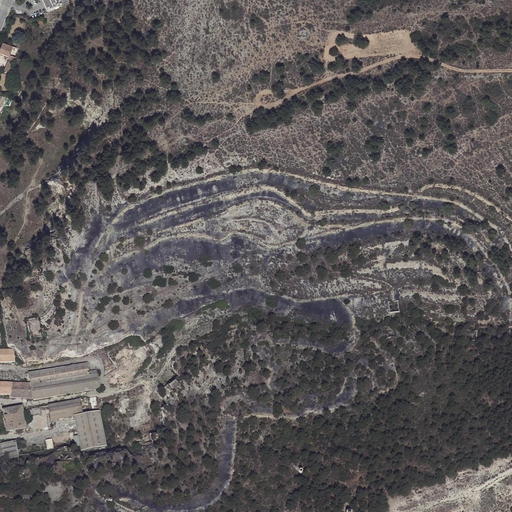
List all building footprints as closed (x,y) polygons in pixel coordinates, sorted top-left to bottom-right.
[(43,0),(47,9),(54,6),(55,6),(58,4),(62,3),(67,0),(43,0)] [(13,46),(3,42),(0,49),(0,51),(10,56),(13,46)] [(14,64),(8,61),(5,70),(11,73),(14,64)] [(7,349),(0,350),(0,362),(15,361),(14,349),(7,349)] [(98,374),(91,375),(90,375),(88,363),(75,365),(56,368),(28,373),(30,384),(0,382),(0,394),(9,395),(11,395),(11,398),(33,399),(34,401),(45,398),(68,394),(101,389),(98,374)] [(75,416),(99,411),(96,396),(90,397),(91,404),(90,404),(88,398),(48,406),(51,421),(75,416)] [(22,406),(2,410),(6,432),(27,428),(22,406)] [(79,441),(80,444),(81,451),(107,445),(105,436),(100,411),(99,411),(75,416),(78,434),(79,441)] [(0,460),(6,460),(5,459),(19,456),(16,440),(12,441),(0,443),(0,460)]
